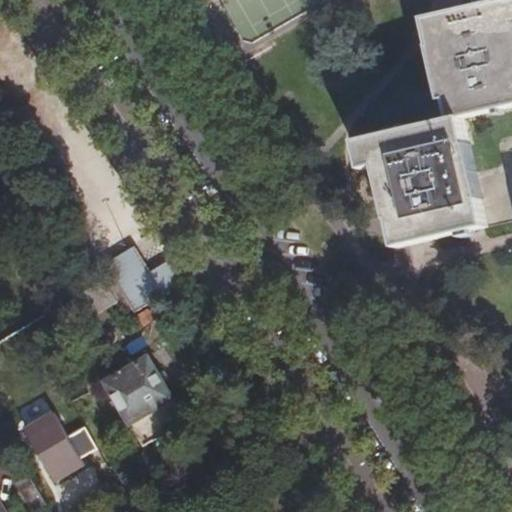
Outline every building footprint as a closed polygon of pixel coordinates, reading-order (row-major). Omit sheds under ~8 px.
[(357,141),(364,168),(371,166),(372,171),(381,169),(396,244),(458,229),(486,222),(461,117),(460,116),(511,103),(511,0),(508,0),(432,16),(424,18),(427,29),(441,96),(442,102),(447,101),(451,120),(357,141)] [(488,231),(486,222),(458,229),(396,244),(396,245),(488,231)] [(138,245),(107,262),(134,310),(184,282),(171,259),(153,270),(138,245)] [(105,282),(85,294),(95,311),(115,299),(105,282)] [(155,308),(140,313),(148,336),(163,331),(155,308)] [(16,334),(0,343),(0,363),(25,349),(16,334)] [(145,359),(104,385),(128,426),(170,400),(145,359)]
